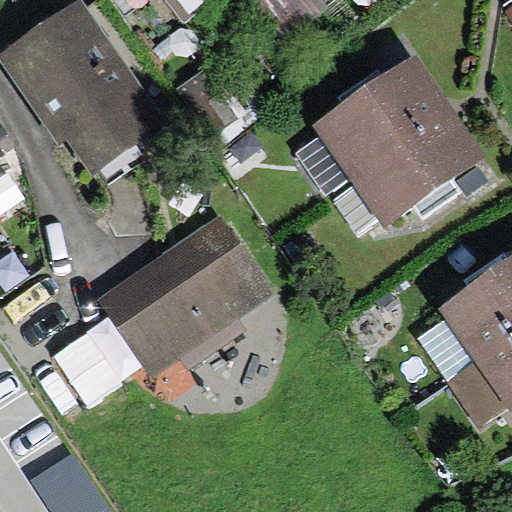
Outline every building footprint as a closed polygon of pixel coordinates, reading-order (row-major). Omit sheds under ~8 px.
[(0,56),(59,146),(71,138),(95,174),(165,128),(80,0),(0,53),(0,56)] [(205,0),(164,0),(181,20),(205,0)] [(298,37),(330,13),(320,0),(272,0),(271,1),(298,37)] [(298,155),(328,197),(350,180),(354,186),(334,200),(359,234),(380,219),(386,226),(413,207),(422,220),(461,192),(452,180),(485,157),(412,55),(384,75),(378,67),(339,95),(344,103),(311,126),(320,139),(298,155)] [(220,215),(100,301),(156,379),(181,361),(189,372),(245,331),(236,320),(275,291),(220,215)] [(471,289),(440,310),(447,319),(419,339),(480,426),(511,404),(511,260),(510,262),(504,254),(465,281),(471,289)] [(108,511),(73,456),(33,482),(52,511),(108,511)]
